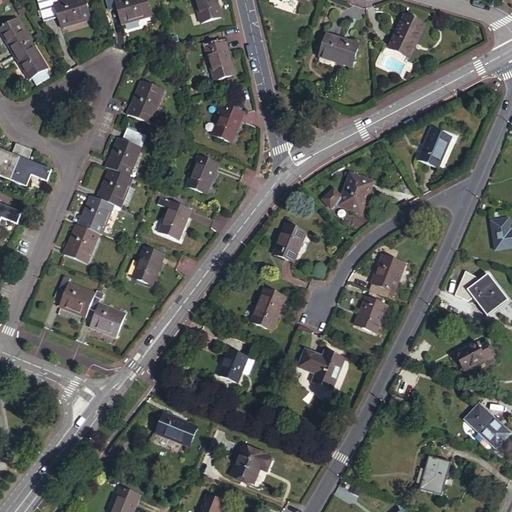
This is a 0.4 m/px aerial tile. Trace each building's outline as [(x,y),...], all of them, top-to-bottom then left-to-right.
[(53,0),(52,0),(46,2),(51,15),(51,16),(58,13),(64,29),(90,20),(83,0),(70,0),(55,5),(53,0)] [(113,0),(111,0),(106,2),(110,14),(117,12),(121,27),(153,19),(147,0),(124,0),(115,3),(113,0)] [(193,0),(202,28),(224,22),(217,0),(193,0)] [(46,2),(39,5),(43,17),(51,15),(46,2)] [(424,23),(403,15),(389,50),(410,58),(424,23)] [(1,36),(16,61),(36,49),(21,24),(1,36)] [(355,69),(362,46),(329,35),(322,58),(355,69)] [(229,46),(208,52),(217,85),(238,80),(229,46)] [(16,61),(31,84),(50,73),(36,49),(16,61)] [(166,95),(143,84),(128,119),(152,129),(166,95)] [(246,116),(226,108),(212,139),(232,147),(246,116)] [(436,127),(422,159),(442,167),(455,136),(436,127)] [(142,152),(147,140),(128,133),(123,144),(142,152)] [(106,172),(110,173),(130,181),(142,152),(123,144),(119,142),(106,172)] [(0,166),(1,167),(0,168),(0,179),(28,191),(33,180),(48,186),(52,174),(30,165),(34,155),(17,148),(13,157),(0,151),(0,143),(0,166)] [(219,168),(199,160),(187,190),(207,199),(219,168)] [(342,201),(361,209),(370,189),(373,190),(379,178),(355,169),(342,201)] [(110,173),(97,203),(115,210),(121,213),(134,183),(130,181),(110,173)] [(365,210),(373,190),(370,189),(361,209),(365,210)] [(90,200),(78,230),(100,239),(103,240),(115,210),(97,203),(90,200)] [(158,208),(169,212),(171,206),(161,201),(158,208)] [(191,214),(171,206),(169,212),(159,235),(179,244),(191,214)] [(22,217),(0,208),(0,224),(1,222),(18,229),(22,217)] [(509,220),(491,222),(496,251),(511,248),(511,230),(511,231),(509,220)] [(288,223),(276,252),(295,260),(308,231),(288,223)] [(78,230),(76,229),(64,259),(88,269),(100,239),(78,230)] [(165,259),(145,251),(132,282),(152,290),(165,259)] [(375,285),(372,292),(384,297),(387,290),(394,292),(406,264),(384,255),(372,284),(375,285)] [(478,265),(476,271),(488,276),(489,274),(501,278),(496,292),(500,294),(507,278),(478,265)] [(497,302),(500,294),(496,292),(501,278),(489,274),(488,276),(476,271),(467,290),(497,302)] [(60,311),(87,323),(90,315),(95,303),(96,299),(70,288),(71,285),(64,282),(58,295),(66,298),(60,311)] [(267,288),(253,320),(275,329),(287,297),(267,288)] [(372,292),(369,298),(367,297),(356,325),(377,334),(388,306),(382,303),(384,297),(372,292)] [(101,305),(95,303),(90,315),(97,317),(91,332),(117,343),(127,319),(100,309),(102,305),(101,305)] [(476,345),(456,355),(464,371),(494,357),(488,345),(480,349),(479,346),(477,347),(476,345)] [(305,349),(300,361),(317,369),(314,376),(333,384),(343,360),(329,354),(327,359),(322,356),(305,349)] [(236,384),(243,370),(248,358),(229,350),(218,376),(236,384)] [(253,361),(248,358),(243,370),(249,372),(253,361)] [(402,401),(393,397),(389,407),(398,411),(402,401)] [(479,405),(465,420),(497,449),(510,434),(479,405)] [(199,429),(164,415),(157,435),(191,448),(199,429)] [(400,422),(388,417),(386,423),(397,428),(400,422)] [(266,455),(245,447),(233,477),(251,484),(258,468),(267,472),(272,460),(265,457),(266,455)] [(451,463),(428,458),(419,491),(443,497),(451,463)] [(135,511),(141,498),(121,489),(110,511),(135,511)] [(219,511),(223,503),(206,496),(199,511),(219,511)]
